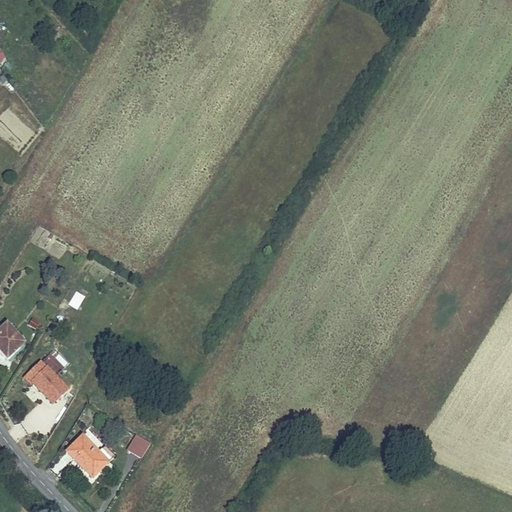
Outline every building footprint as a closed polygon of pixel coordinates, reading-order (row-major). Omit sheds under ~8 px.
[(6,72),(11,69),(0,49),(0,64),(2,64),(6,72)] [(36,331),(40,323),(32,318),(27,326),(36,331)] [(7,339),(0,346),(0,363),(3,361),(12,371),(26,359),(7,339)] [(39,380),(26,392),(32,399),(35,396),(54,417),(68,404),(49,383),(45,387),(39,380)] [(75,450),(62,472),(94,491),(108,469),(75,450)] [(153,458),(138,450),(131,463),(145,472),(153,458)]
